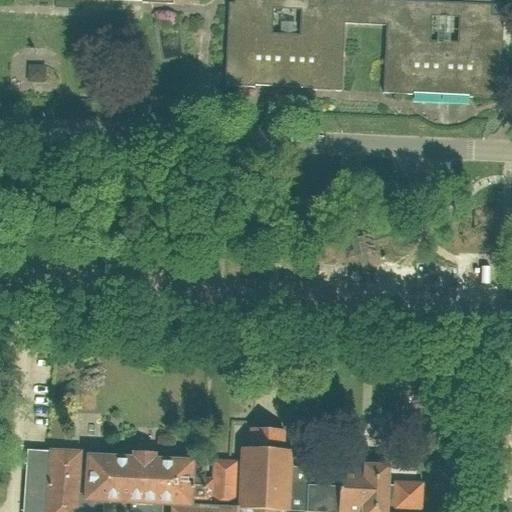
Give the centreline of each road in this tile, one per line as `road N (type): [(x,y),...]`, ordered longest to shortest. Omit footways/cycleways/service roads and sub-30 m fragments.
road 1 (unclassified): [(511,156),(31,131)]
road 2 (unclassified): [(22,281),(500,308)]
road 3 (residential): [(493,511),(500,308)]
road 4 (unclassified): [(22,281),(31,131)]
